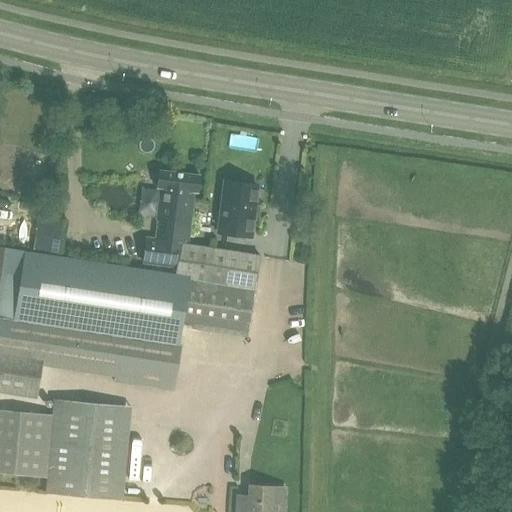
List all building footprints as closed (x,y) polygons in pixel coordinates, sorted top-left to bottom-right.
[(199,176),(158,171),(155,188),(160,188),(156,220),(154,239),(146,238),(143,263),(175,267),(178,245),(186,246),(186,245),(187,245),(187,244),(194,193),(197,193),(199,176)] [(232,179),(232,183),(223,182),(217,232),(250,236),(257,186),(248,185),(248,181),(232,179)] [(32,249),(62,254),(66,221),(37,217),(32,249)] [(0,393),(36,400),(43,360),(0,353),(0,340),(116,358),(113,382),(170,391),(182,318),(248,328),(260,255),(187,244),(187,245),(187,247),(179,245),(174,274),(0,247),(0,393)] [(44,494),(122,502),(131,407),(52,399),(51,413),(0,407),(0,469),(46,473),(44,494)] [(132,417),(132,465),(143,465),(143,417),(132,417)] [(234,511),(271,511),(272,488),(249,486),(248,502),(236,501),(234,511)]
